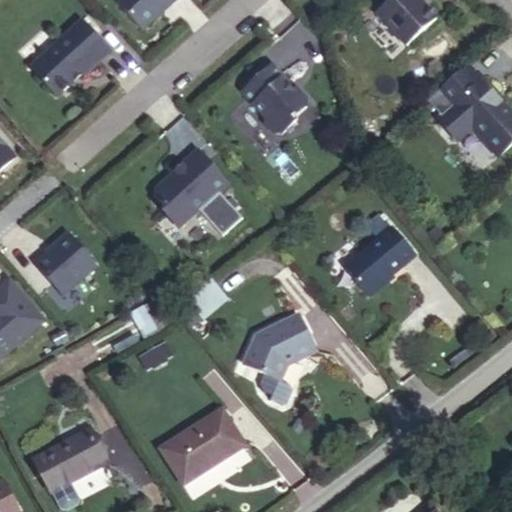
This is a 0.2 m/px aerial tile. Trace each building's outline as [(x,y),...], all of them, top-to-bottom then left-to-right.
[(155,0),(110,0),(130,22),(155,0)] [(370,0),(366,4),(395,38),(426,12),(415,0),(370,0)] [(76,63),(101,41),(72,8),(25,49),(52,80),(67,67),(66,65),(73,59),(76,63)] [(473,73),(428,113),(447,135),(462,121),(488,150),(511,129),(511,122),(485,91),(486,89),(473,73)] [(278,88),(253,116),(278,138),(278,145),(290,154),(297,154),(310,140),(307,137),(313,130),(317,127),(317,120),(304,108),(303,109),(278,88)] [(0,175),(19,156),(0,136),(0,175)] [(213,176),(185,143),(171,154),(158,166),(159,167),(142,182),(141,188),(152,201),(151,205),(162,218),(199,186),(200,187),(213,176)] [(398,241),(352,282),(376,310),(423,268),(398,241)] [(7,276),(0,282),(0,363),(47,320),(7,276)] [(213,279),(188,300),(204,320),(229,299),(213,279)] [(270,343),(253,378),(289,395),(299,374),(325,364),(310,327),(270,343)] [(246,452),(225,417),(167,451),(189,486),(246,452)] [(107,467),(91,439),(36,467),(52,497),(107,467)] [(0,511),(25,511),(11,486),(0,491),(0,511)]
